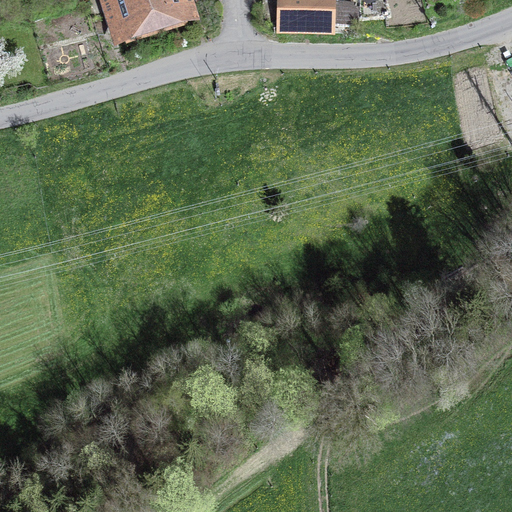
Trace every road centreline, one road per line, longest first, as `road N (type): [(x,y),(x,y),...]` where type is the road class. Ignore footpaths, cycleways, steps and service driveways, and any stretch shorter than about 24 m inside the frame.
road 1 (unclassified): [(511,20),(399,52),(197,62),(0,117)]
road 2 (track): [(324,511),(325,445),(353,382),(511,250)]
